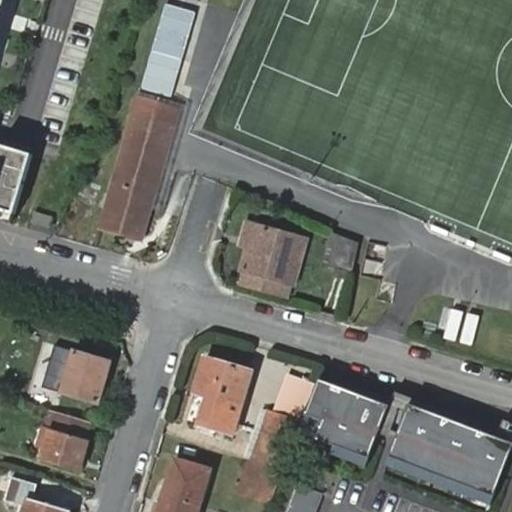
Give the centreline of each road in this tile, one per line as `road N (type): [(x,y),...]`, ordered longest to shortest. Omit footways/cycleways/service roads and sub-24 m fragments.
road 1 (residential): [(178,296),(113,511)]
road 2 (residential): [(178,296),(0,246)]
road 3 (residential): [(217,178),(178,296)]
